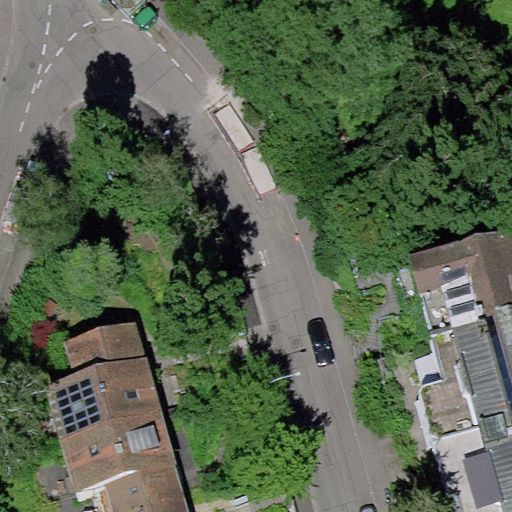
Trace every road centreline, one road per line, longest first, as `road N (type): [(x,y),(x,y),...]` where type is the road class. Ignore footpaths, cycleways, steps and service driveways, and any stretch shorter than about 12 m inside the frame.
road 1 (residential): [(111,0),(177,66),(208,121),(310,401),(340,511)]
road 2 (residential): [(0,159),(64,0)]
